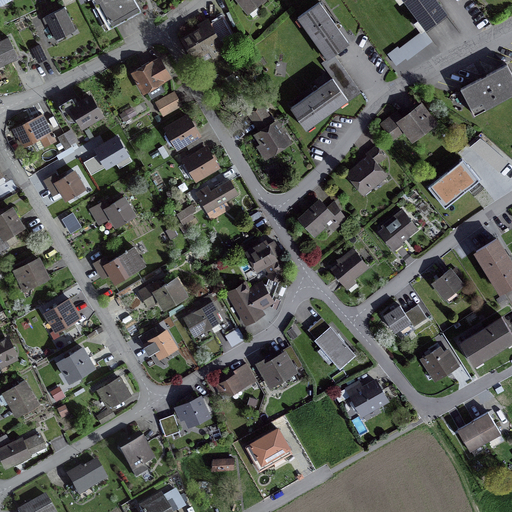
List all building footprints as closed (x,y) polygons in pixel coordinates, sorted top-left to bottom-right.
[(87,0),(88,0),(91,0),(95,8),(92,10),(96,17),(102,14),(107,22),(109,21),(113,27),(140,12),(133,0),(124,0),(122,1),(121,0),(87,0)] [(237,0),(248,12),(262,0),(237,0)] [(404,0),(426,28),(445,14),(434,0),(404,0)] [(327,59),(333,55),(348,44),(336,27),(318,2),(297,17),(327,59)] [(74,31),(63,8),(45,17),(56,40),(57,40),(55,37),(72,28),(73,31),(74,31)] [(200,29),(183,39),(194,58),(208,51),(212,58),(225,51),(221,45),(229,41),(217,20),(200,29)] [(19,57),(8,35),(0,39),(0,70),(3,70),(2,68),(5,67),(4,64),(19,57)] [(38,63),(47,58),(40,43),(31,47),(38,63)] [(347,74),(333,55),(327,59),(321,63),(333,78),(347,99),(359,91),(347,74)] [(158,83),(169,77),(159,59),(150,65),(148,62),(141,67),(132,72),(143,91),(146,90),(150,98),(163,91),(158,83)] [(511,75),(506,65),(484,76),(460,89),(474,115),(475,115),(473,113),(511,91),(511,75)] [(310,94),(289,109),(304,130),(325,115),(347,99),(333,78),(315,91),(310,94)] [(75,101),(72,95),(59,103),(68,118),(74,115),(82,127),(104,114),(91,91),(75,101)] [(156,102),(163,116),(180,106),(173,93),(156,102)] [(402,120),(396,113),(381,124),(387,132),(399,122),(412,139),(433,123),(420,106),(402,120)] [(270,122),(261,107),(249,114),(259,129),(270,122)] [(15,136),(18,135),(24,146),(32,142),(36,150),(57,140),(43,112),(11,128),(15,136)] [(124,112),(119,115),(123,122),(128,119),(124,112)] [(167,129),(178,147),(198,135),(187,116),(167,129)] [(275,123),(256,135),(269,154),(288,142),(275,123)] [(64,147),(65,149),(61,152),(64,156),(79,147),(76,142),(79,140),(71,128),(57,136),(60,141),(56,144),(59,150),(64,147)] [(85,130),(90,140),(95,138),(89,128),(85,130)] [(364,161),(366,163),(363,166),(360,164),(358,164),(356,166),(356,168),(348,175),(359,188),(365,184),(368,188),(370,188),(370,186),(384,175),(375,164),(383,157),(375,146),(366,154),(368,156),(363,160),(364,161)] [(217,167),(206,148),(185,160),(196,179),(217,167)] [(83,157),(78,149),(66,156),(65,155),(52,163),(56,170),(69,162),(70,164),(83,157)] [(122,171),(133,164),(128,155),(117,161),(122,171)] [(429,187),(446,208),(480,179),(464,159),(429,187)] [(60,191),(65,200),(87,187),(75,167),(60,176),(56,171),(43,179),(53,195),(60,191)] [(196,193),(206,210),(236,193),(229,181),(219,187),(217,185),(214,187),(216,189),(209,193),(206,187),(196,193)] [(137,214),(124,193),(109,203),(106,197),(89,208),(99,224),(110,218),(115,227),(137,214)] [(326,209),(319,201),(299,219),(314,235),(315,235),(312,232),(331,216),(335,220),(334,221),(336,224),(337,223),(338,224),(337,225),(337,226),(344,219),(333,202),(326,209)] [(0,251),(18,240),(14,233),(26,226),(13,204),(0,211),(0,251)] [(188,208),(177,215),(180,220),(191,213),(188,208)] [(387,227),(384,229),(380,232),(391,246),(398,240),(399,242),(416,228),(401,211),(384,224),(387,227)] [(176,236),(172,228),(165,231),(170,239),(176,236)] [(496,240),(495,239),(475,252),(476,252),(477,252),(501,291),(500,291),(501,292),(511,284),(511,268),(509,263),(510,262),(506,257),(505,257),(495,240),(496,240)] [(270,273),(269,275),(279,278),(281,272),(273,257),(280,254),(273,242),(266,246),(264,241),(254,247),(255,247),(247,252),(257,269),(265,264),(270,273)] [(109,274),(115,284),(147,265),(134,244),(108,259),(105,254),(92,262),(102,278),(109,274)] [(352,278),(367,266),(353,249),(342,258),(340,259),(341,263),(332,270),(344,285),(352,279),(352,278)] [(22,289),(23,291),(51,277),(40,255),(12,268),(18,280),(13,283),(17,292),(22,289)] [(450,270),(433,283),(445,297),(461,284),(450,270)] [(248,292),(244,284),(229,293),(246,323),(259,315),(256,310),(271,301),(279,278),(269,275),(266,285),(262,284),(248,292)] [(146,304),(158,297),(164,308),(186,296),(175,278),(160,287),(157,282),(151,285),(139,292),(146,304)] [(202,306),(213,300),(209,294),(198,301),(202,306)] [(78,318),(82,316),(70,296),(43,311),(54,330),(49,332),(53,340),(61,336),(60,335),(77,325),(76,323),(80,321),(78,318)] [(220,328),(216,321),(220,319),(211,303),(186,318),(195,333),(209,325),(213,332),(220,328)] [(418,305),(411,309),(420,323),(426,318),(418,305)] [(413,327),(420,323),(411,309),(404,313),(399,306),(383,316),(394,332),(410,322),(413,327)] [(511,334),(501,317),(500,317),(501,318),(460,342),(459,342),(474,366),(475,365),(473,363),(511,338),(511,334)] [(87,335),(90,340),(104,330),(101,325),(87,335)] [(316,340),(339,366),(352,354),(330,328),(316,340)] [(175,347),(165,331),(149,340),(151,343),(144,348),(148,354),(155,350),(159,357),(175,347)] [(0,364),(1,368),(19,359),(17,355),(19,355),(9,333),(0,337),(0,364)] [(37,348),(37,349),(41,356),(53,349),(48,342),(44,344),(43,342),(36,346),(37,348)] [(97,366),(84,344),(56,360),(69,382),(97,366)] [(439,347),(421,359),(430,373),(437,368),(442,375),(443,375),(450,371),(457,367),(448,352),(443,354),(439,347)] [(270,384),(293,371),(284,354),(274,359),(272,356),(258,364),(270,384)] [(240,368),(234,371),(235,374),(216,385),(224,398),(249,383),(250,385),(256,381),(245,364),(239,367),(240,368)] [(107,408),(132,394),(121,374),(96,388),(107,408)] [(10,407),(16,416),(39,403),(25,378),(1,391),(2,393),(0,394),(0,403),(1,405),(2,405),(5,410),(10,407)] [(386,401),(375,381),(350,395),(362,414),(386,401)] [(66,396),(59,385),(50,391),(56,401),(66,396)] [(85,390),(83,387),(74,393),(76,396),(85,390)] [(189,424),(207,416),(199,398),(181,407),(189,424)] [(57,407),(62,417),(71,413),(66,403),(57,407)] [(102,424),(116,415),(111,406),(96,415),(102,424)] [(484,443),(500,434),(489,415),(487,412),(472,421),(457,430),(458,432),(469,451),(484,443)] [(168,419),(161,421),(165,433),(172,431),(168,419)] [(251,444),(261,462),(287,447),(277,429),(251,444)] [(24,439),(22,435),(11,441),(0,446),(0,457),(6,468),(32,455),(32,454),(47,446),(40,431),(24,439)] [(7,433),(0,436),(0,446),(11,441),(7,433)] [(143,464),(152,458),(139,435),(128,441),(129,442),(119,448),(136,477),(146,470),(143,464)] [(84,465),(83,463),(66,473),(79,495),(108,478),(97,458),(84,465)] [(234,468),(234,459),(212,461),(213,470),(234,468)] [(177,510),(184,506),(175,490),(168,494),(177,510)] [(56,511),(46,493),(18,509),(19,511),(56,511)] [(170,511),(171,511),(161,494),(139,507),(141,511),(169,511),(170,511)]
